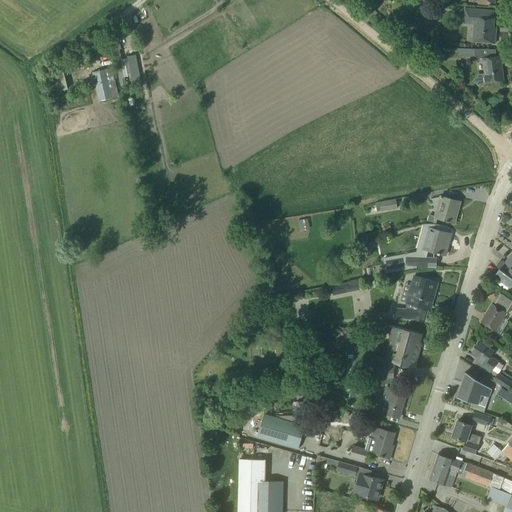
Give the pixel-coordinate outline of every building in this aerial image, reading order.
[(465,8),(464,23),(473,24),(472,42),(485,43),(495,44),(496,32),(493,31),(494,18),(493,18),(494,10),(483,10),(473,9),(465,8)] [(133,56),(132,47),(123,49),(125,57),(122,58),(126,77),(140,75),(136,55),(133,56)] [(473,49),(457,48),(458,59),(474,57),(473,49)] [(438,61),(445,61),(446,54),(441,53),(441,49),(434,49),(433,57),(438,57),(438,61)] [(495,50),(473,49),(474,57),(478,59),(483,59),(496,57),(495,50)] [(485,85),(487,82),(503,80),(499,56),(496,57),(483,59),(485,73),(477,74),(473,81),(480,86),(485,85)] [(98,101),(119,97),(117,88),(114,89),(112,76),(108,77),(107,69),(92,72),(97,97),(98,97),(98,101)] [(59,91),(70,89),(68,76),(56,79),(59,91)] [(440,196),(435,216),(434,217),(435,217),(446,220),(446,221),(448,222),(449,221),(454,223),(457,212),(456,212),(459,202),(460,202),(460,201),(440,196)] [(397,208),(396,207),(395,199),(380,202),(376,203),(378,211),(397,208)] [(429,214),(427,221),(433,222),(435,217),(434,217),(435,216),(429,214)] [(309,218),(299,220),(301,229),(310,228),(309,218)] [(422,248),(428,250),(437,253),(437,254),(440,254),(440,253),(445,255),(448,244),(447,244),(450,234),(451,234),(445,232),(446,226),(436,224),(434,229),(428,227),(422,248)] [(511,253),(505,263),(502,261),(497,267),(499,269),(494,275),(510,287),(511,284),(511,253)] [(406,257),(406,264),(429,265),(429,257),(425,257),(413,256),(413,257),(406,257)] [(380,264),(372,265),(374,275),(382,274),(380,264)] [(396,308),(396,317),(411,318),(412,309),(411,309),(413,304),(420,306),(429,309),(430,309),(433,298),(430,298),(434,282),(434,281),(428,279),(414,276),(411,285),(406,303),(405,308),(396,308)] [(363,288),(361,280),(332,286),(333,294),(363,288)] [(495,331),(506,311),(508,313),(511,308),(511,306),(511,298),(508,296),(500,291),(493,303),(492,303),(481,322),(489,327),(495,331)] [(391,342),(388,353),(394,354),(392,361),(414,367),(419,348),(417,348),(421,335),(389,326),(391,342)] [(497,374),(498,373),(498,374),(503,366),(496,361),(488,356),(492,350),(479,341),(472,353),(479,358),(476,362),(489,371),(490,369),(497,374)] [(377,367),(365,367),(365,368),(365,377),(377,377),(377,367)] [(393,367),(377,367),(377,377),(393,377),(393,367)] [(477,404),(481,395),(488,397),(491,389),(465,372),(456,397),(477,404)] [(498,373),(497,374),(493,380),(507,389),(511,382),(498,374),(498,373)] [(377,411),(384,413),(399,417),(406,393),(392,388),(392,389),(386,387),(383,398),(381,397),(377,411)] [(305,421),(306,416),(302,415),(286,416),(278,413),(276,417),(275,417),(275,416),(271,415),(270,416),(265,414),(258,437),(297,449),(305,421)] [(472,420),(491,426),(493,419),(474,413),(472,420)] [(463,449),(472,452),(475,453),(480,436),(468,432),(471,425),(457,420),(452,436),(466,441),(463,449)] [(392,449),(390,449),(394,433),(385,430),(373,426),(370,438),(368,437),(365,450),(367,450),(367,451),(372,453),(381,455),(381,457),(389,460),(392,449)] [(511,438),(501,451),(502,452),(511,460),(511,438)] [(367,451),(367,450),(365,450),(353,446),(350,456),(365,461),(367,451)] [(450,468),(450,469),(457,472),(457,471),(463,473),(462,475),(488,485),(491,487),(511,494),(511,480),(504,477),(493,473),(467,463),(466,464),(453,460),(453,459),(438,454),(434,462),(450,468)] [(319,455),(317,465),(328,468),(329,464),(334,465),(335,458),(319,455)] [(282,511),(283,482),(265,481),(265,459),(239,459),(237,511),(282,511)] [(337,471),(355,476),(357,466),(339,461),(337,471)] [(448,474),(450,469),(450,468),(434,462),(429,479),(445,485),(450,487),(454,476),(448,474)] [(356,486),(354,492),(360,494),(377,499),(383,480),(363,474),(363,475),(359,474),(356,486)] [(511,494),(491,487),(486,499),(511,508),(511,494)]
